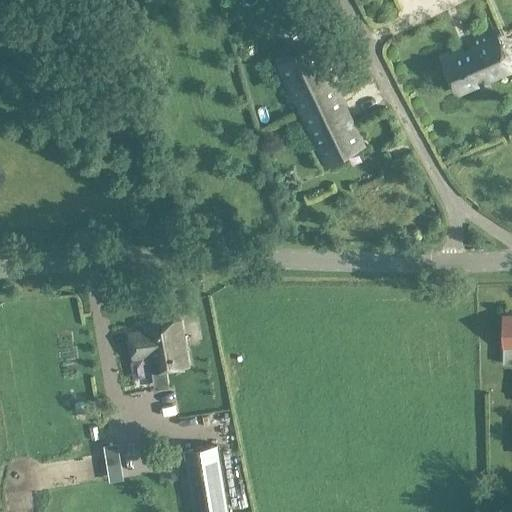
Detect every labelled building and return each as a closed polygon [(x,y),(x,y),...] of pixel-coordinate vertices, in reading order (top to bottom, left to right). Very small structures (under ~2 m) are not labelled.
[(370,31),(379,45),(394,36),(385,22),(370,31)] [(511,69),(495,32),(471,42),(474,50),(464,54),(463,51),(444,59),(458,92),(477,84),(474,78),(485,73),(487,79),(511,69)] [(339,96),(315,48),(281,64),(304,112),(339,96)] [(362,144),(339,96),(304,112),(327,161),(362,144)] [(511,362),(511,315),(502,316),(503,363),(511,362)] [(153,379),(167,377),(166,371),(188,367),(181,320),(143,326),(144,331),(128,333),(132,359),(148,357),(151,373),(152,373),(153,379)] [(186,379),(155,379),(155,420),(185,421),(186,379)] [(105,446),(106,454),(119,452),(117,444),(105,446)] [(229,511),(218,445),(185,451),(195,511),(229,511)]
